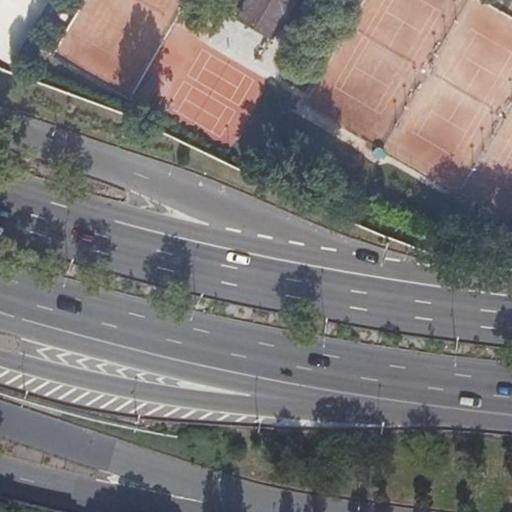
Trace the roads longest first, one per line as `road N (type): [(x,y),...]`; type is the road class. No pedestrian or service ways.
road 1 (trunk): [(456,313),(138,170),(0,125)]
road 2 (trunk): [(456,313),(130,243),(0,199)]
road 3 (trunk): [(0,293),(89,323),(428,387)]
road 4 (trunk): [(0,360),(177,395),(301,407),(428,387)]
road 5 (primary): [(0,418),(104,452),(217,506)]
road 6 (trunk): [(0,473),(91,495),(217,506)]
